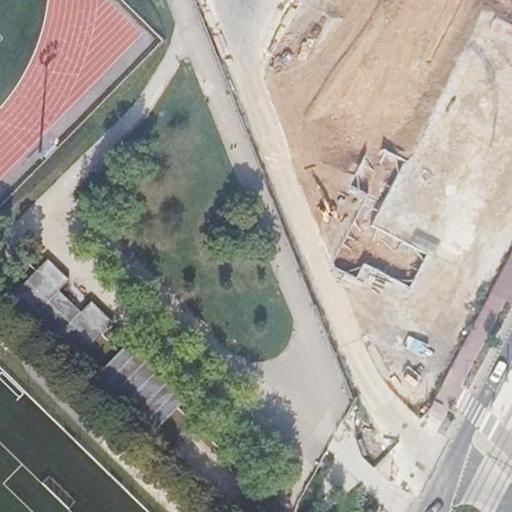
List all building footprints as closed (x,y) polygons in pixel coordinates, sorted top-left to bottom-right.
[(215,0),(216,58),(496,56),(496,0),(215,0)] [(295,207),(326,288),(368,272),(337,191),(295,207)] [(61,278),(41,259),(3,299),(67,359),(105,320),(86,301),(76,311),(52,288),(61,278)] [(86,301),(61,278),(52,288),(76,311),(86,301)] [(130,342),(90,383),(148,438),(188,398),(130,342)]
